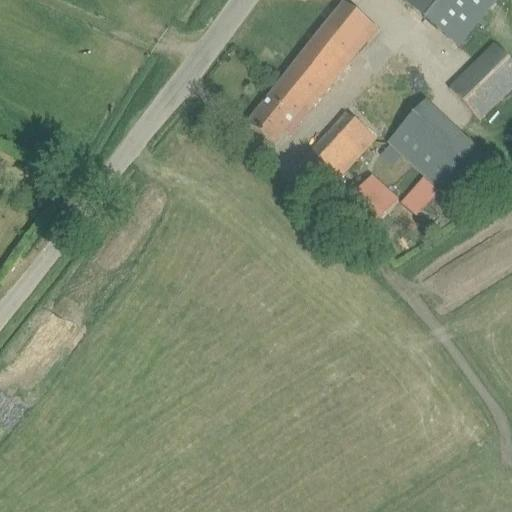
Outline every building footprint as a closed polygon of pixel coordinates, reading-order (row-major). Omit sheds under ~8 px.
[(401,0),(410,7),(458,47),(497,0),(401,0)] [(249,125),(264,137),(275,146),(305,108),(309,112),(379,30),(345,5),(249,125)] [(511,62),(495,45),(449,90),(479,121),(511,89),(511,62)] [(398,58),(301,165),(328,190),(427,86),(398,58)] [(388,144),(438,190),(455,206),(492,166),(426,104),(388,144)] [(372,178),(346,206),(373,230),(398,202),(372,178)] [(424,180),(401,205),(420,220),(442,195),(424,180)]
